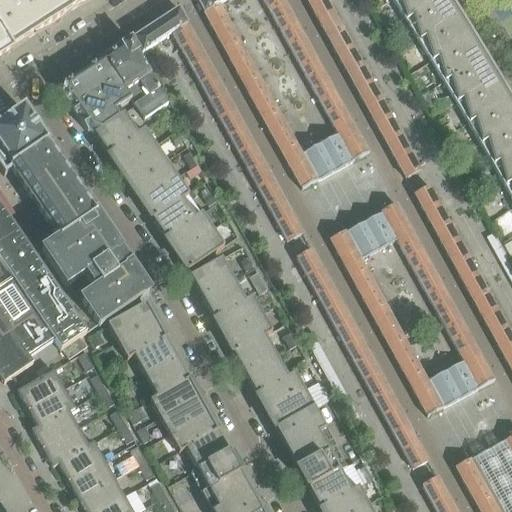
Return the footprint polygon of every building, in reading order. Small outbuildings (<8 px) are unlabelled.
[(53,25),(36,0),(0,0),(0,33),(2,37),(0,38),(0,47),(6,56),(12,52),(10,49),(35,33),(46,29),(53,25)] [(90,0),(36,0),(53,25),(55,23),(64,16),(68,12),(78,6),(88,2),(90,0)] [(203,16),(218,7),(225,3),(223,0),(196,0),(195,1),(203,16)] [(290,16),(281,0),(277,0),(265,7),(265,8),(273,23),(274,26),(290,16)] [(318,26),(334,17),(324,0),(321,0),(308,8),(318,26)] [(511,105),(502,88),(478,49),(451,5),(447,0),(389,0),(438,77),(464,121),(488,162),(511,203),(511,105)] [(229,27),(218,7),(203,16),(213,34),(228,27),(229,27)] [(186,26),(178,12),(156,26),(164,41),(171,36),(186,26)] [(300,34),(290,16),(274,26),(279,34),(279,35),(283,43),(300,34)] [(327,41),(343,33),(334,17),(318,26),(327,41)] [(152,49),(164,41),(156,26),(130,43),(139,58),(152,49)] [(196,45),(186,26),(171,36),(181,54),(196,45)] [(229,27),(228,27),(213,34),(223,52),(229,49),(239,45),(229,27)] [(336,59),(352,50),(343,33),(327,41),(336,59)] [(309,51),(300,34),(283,43),(293,61),(309,51)] [(148,73),(139,58),(130,43),(121,49),(103,61),(129,102),(133,108),(143,123),(167,107),(165,104),(157,89),(148,73)] [(196,45),(181,54),(190,70),(205,62),(196,45)] [(249,62),(239,45),(229,49),(223,52),(233,71),(249,62)] [(346,77),(362,68),(352,50),(336,59),(346,77)] [(319,68),(309,51),(293,61),(302,77),(319,68)] [(129,102),(103,61),(80,75),(64,85),(62,96),(89,138),(90,139),(123,116),(123,115),(119,109),(129,102)] [(200,88),(215,79),(205,62),(190,70),(200,88)] [(258,80),(249,62),(233,71),(243,89),(258,80)] [(329,86),(319,68),(302,77),(312,96),(329,86)] [(356,94),(372,86),(362,68),(346,77),(356,94)] [(225,97),(215,79),(200,88),(209,105),(225,97)] [(267,96),(258,80),(243,89),(252,105),(267,96)] [(338,103),(329,86),(312,96),(317,104),(321,113),(338,103)] [(366,111),(381,103),(372,86),(356,94),(366,111)] [(278,115),(267,96),(252,105),(262,123),(278,115)] [(235,115),(225,97),(209,105),(219,123),(235,115)] [(348,121),(338,103),(321,113),(329,128),(331,130),(348,121)] [(375,129),(391,121),(381,103),(366,111),(375,129)] [(118,252),(94,217),(94,218),(57,164),(46,147),(37,134),(39,131),(39,127),(38,124),(36,122),(32,121),(29,122),(23,112),(0,127),(0,174),(3,178),(11,173),(57,241),(34,258),(8,275),(22,296),(33,312),(35,316),(54,303),(52,301),(67,290),(77,305),(78,304),(96,330),(147,295),(129,269),(117,253),(118,252)] [(244,132),(235,115),(219,123),(229,140),(244,132)] [(287,131),(278,115),(262,123),(271,139),(287,131)] [(174,129),(167,117),(159,121),(166,133),(174,129)] [(107,158),(137,138),(136,137),(123,118),(94,138),(107,158)] [(368,157),(348,121),(331,130),(332,133),(332,132),(336,139),(302,157),(297,150),(281,158),(301,193),(368,157)] [(385,147),(401,138),(391,121),(375,129),(385,147)] [(297,150),(287,131),(271,139),(281,158),(297,150)] [(238,157),(253,148),(244,132),(229,140),(238,157)] [(118,174),(154,149),(143,133),(136,137),(137,138),(107,158),(118,174)] [(177,135),(169,139),(175,149),(183,144),(177,135)] [(395,164),(410,155),(401,138),(385,147),(395,164)] [(263,167),(253,148),(238,157),(248,175),(263,167)] [(129,190),(165,165),(154,149),(118,174),(129,190)] [(404,181),(420,172),(410,155),(395,164),(404,181)] [(189,156),(182,159),(189,171),(195,167),(189,156)] [(140,206),(176,181),(165,165),(129,190),(140,206)] [(273,184),(263,167),(248,175),(257,193),(273,184)] [(200,174),(196,168),(185,176),(189,182),(200,174)] [(181,203),(187,198),(176,181),(140,206),(151,222),(180,202),(181,203)] [(283,202),(273,184),(257,193),(267,210),(283,202)] [(424,218),(440,209),(430,191),(414,200),(424,218)] [(209,195),(201,200),(208,211),(216,205),(209,195)] [(164,242),(194,222),(193,221),(181,203),(180,202),(151,222),(164,242)] [(276,227),(292,218),(283,202),(267,210),(276,227)] [(360,262),(395,243),(400,253),(416,244),(396,208),(329,244),(349,280),(365,271),(360,262)] [(34,258),(0,209),(0,285),(12,303),(22,296),(8,275),(34,258)] [(434,235),(449,226),(440,209),(424,218),(434,235)] [(175,258),(212,233),(200,217),(193,221),(194,222),(164,242),(175,258)] [(302,236),(297,228),(292,218),(276,227),(286,245),(302,236)] [(443,252),(458,243),(449,226),(434,235),(443,252)] [(187,275),(223,250),(212,233),(175,258),(187,275)] [(453,269),(468,261),(458,243),(443,252),(453,269)] [(425,261),(416,244),(400,253),(409,270),(425,261)] [(311,254),(296,262),(306,281),(322,272),(311,254)] [(247,260),(239,265),(245,276),(254,272),(247,260)] [(435,279),(425,261),(409,270),(419,288),(435,279)] [(462,286),(477,278),(468,261),(453,269),(462,286)] [(232,282),(221,262),(189,280),(200,300),(232,282)] [(375,289),(367,273),(365,271),(349,280),(359,298),(375,289)] [(331,289),(322,272),(306,281),(315,298),(331,289)] [(256,277),(248,281),(258,298),(266,294),(256,277)] [(472,304),(487,295),(477,278),(462,286),(472,304)] [(428,304),(444,295),(435,279),(419,288),(428,304)] [(243,302),(232,282),(200,300),(212,321),(244,303),(243,302)] [(341,308),(331,289),(315,298),(325,316),(341,308)] [(385,306),(375,289),(359,298),(368,315),(385,306)] [(454,313),(444,295),(428,304),(438,322),(454,313)] [(481,321),(497,313),(487,295),(472,304),(481,321)] [(222,338),(260,316),(250,298),(243,302),(244,303),(212,321),(222,338)] [(378,332),(394,323),(385,306),(368,315),(378,332)] [(115,344),(153,322),(145,307),(106,328),(115,344)] [(350,324),(341,308),(325,316),(334,332),(350,324)] [(464,330),(454,313),(438,322),(447,339),(464,330)] [(491,339),(506,330),(497,313),(481,321),(491,339)] [(263,338),(270,334),(260,316),(222,338),(231,355),(262,337),(263,338)] [(131,356),(163,339),(153,322),(115,344),(125,361),(132,357),(131,356)] [(404,341),(394,323),(378,332),(388,350),(404,341)] [(360,341),(350,324),(334,332),(344,350),(360,341)] [(473,348),(464,330),(447,339),(457,357),(473,348)] [(501,356),(511,349),(511,340),(506,330),(491,339),(501,356)] [(289,336),(282,341),(288,353),(296,348),(289,336)] [(97,337),(90,341),(95,349),(102,346),(97,337)] [(274,358),(263,338),(262,337),(231,355),(243,376),(274,358)] [(174,360),(163,339),(131,356),(132,357),(143,378),(174,360)] [(23,373),(0,340),(0,382),(3,387),(23,373)] [(87,352),(79,341),(61,353),(68,365),(87,352)] [(360,341),(344,350),(354,368),(370,359),(360,341)] [(397,368),(414,359),(404,341),(388,350),(397,368)] [(426,420),(476,393),(493,384),(473,348),(457,357),(466,374),(432,392),(423,376),(407,385),(426,420)] [(510,374),(511,372),(511,349),(501,356),(510,374)] [(93,372),(84,357),(77,361),(84,376),(93,372)] [(285,378),(274,358),(243,376),(255,397),(286,379),(285,378)] [(363,385),(379,376),(370,359),(354,368),(363,385)] [(423,376),(414,359),(397,368),(407,385),(423,376)] [(186,381),(174,360),(143,378),(154,398),(155,399),(186,381)] [(304,362),(296,366),(300,374),(308,370),(304,362)] [(109,365),(101,369),(104,374),(112,370),(109,365)] [(113,371),(104,377),(109,386),(119,381),(113,371)] [(27,415),(64,394),(53,374),(16,395),(27,415)] [(264,414),(302,392),(292,374),(285,378),(286,379),(255,397),(264,414)] [(379,376),(363,385),(373,402),(389,394),(379,376)] [(105,394),(97,379),(89,384),(97,399),(105,394)] [(157,419),(196,398),(186,381),(155,399),(154,398),(148,402),(157,419)] [(286,425),(312,410),(302,392),(264,414),(273,430),(285,424),(286,425)] [(122,393),(115,397),(119,405),(126,401),(122,393)] [(74,413),(64,394),(27,415),(36,430),(67,413),(68,416),(74,413)] [(113,408),(105,394),(97,399),(105,413),(113,408)] [(398,411),(389,394),(373,402),(383,420),(398,411)] [(167,436),(205,415),(196,398),(157,419),(167,436)] [(338,473),(316,434),(323,430),(312,410),(286,425),(285,424),(273,430),(308,492),(319,485),(318,484),(338,473)] [(408,429),(398,411),(383,420),(392,437),(408,429)] [(78,433),(68,416),(67,413),(36,430),(31,434),(41,453),(78,433)] [(124,429),(117,415),(109,420),(116,434),(124,429)] [(183,449),(215,432),(205,415),(167,436),(177,454),(184,450),(183,449)] [(142,430),(135,418),(128,422),(135,434),(142,430)] [(133,444),(124,429),(116,434),(125,448),(133,444)] [(418,447),(408,429),(392,437),(402,455),(418,447)] [(143,430),(135,435),(142,447),(150,442),(143,430)] [(226,453),(215,432),(183,449),(184,450),(196,472),(215,461),(215,459),(226,453)] [(52,471),(57,468),(88,451),(87,449),(78,433),(41,453),(52,471)] [(488,453),(470,463),(476,473),(481,482),(490,499),(497,511),(511,511),(511,455),(506,444),(505,445),(488,453)] [(67,485),(103,465),(93,446),(87,449),(88,451),(57,468),(67,485)] [(427,464),(418,447),(402,455),(412,472),(427,464)] [(145,466),(137,451),(129,455),(137,470),(145,466)] [(239,475),(227,454),(226,453),(215,459),(215,461),(196,472),(207,492),(239,475)] [(481,482),(476,473),(470,463),(455,472),(465,490),(481,482)] [(78,504),(114,484),(103,465),(67,485),(78,504)] [(153,480),(145,466),(137,470),(145,484),(153,480)] [(350,494),(338,473),(318,484),(319,485),(308,492),(318,511),(320,511),(351,495),(350,494)] [(371,486),(364,473),(357,477),(364,490),(371,486)] [(259,511),(248,492),(239,475),(207,492),(217,511),(214,511),(259,511)] [(437,481),(421,490),(431,508),(447,499),(437,481)] [(490,499),(481,482),(465,490),(475,507),(490,499)] [(81,511),(105,511),(124,502),(114,484),(78,504),(81,511)] [(165,502),(157,487),(149,491),(157,506),(165,502)] [(360,511),(367,508),(357,490),(350,494),(351,495),(320,511),(360,511)] [(454,511),(447,499),(431,508),(433,511),(454,511)] [(497,511),(490,499),(475,507),(477,511),(497,511)] [(129,511),(124,502),(105,511),(129,511)] [(170,511),(165,502),(157,506),(160,511),(170,511)]
